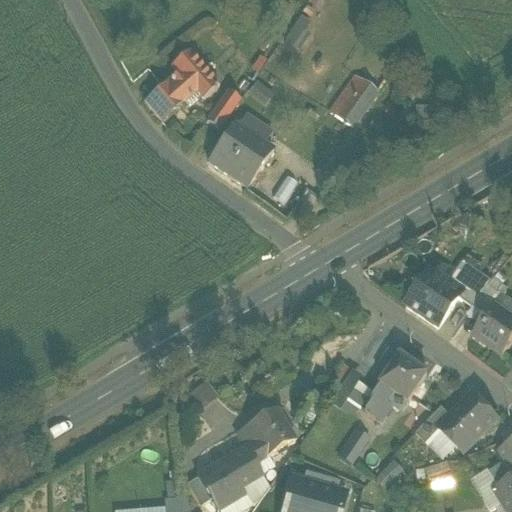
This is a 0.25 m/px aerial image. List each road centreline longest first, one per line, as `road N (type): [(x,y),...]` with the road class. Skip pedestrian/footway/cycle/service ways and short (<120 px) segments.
road 1 (unclassified): [(69,0),(167,157),(322,267)]
road 2 (primary): [(0,459),(322,267)]
road 3 (residential): [(322,267),(511,404)]
road 4 (primary): [(322,267),(511,154)]
